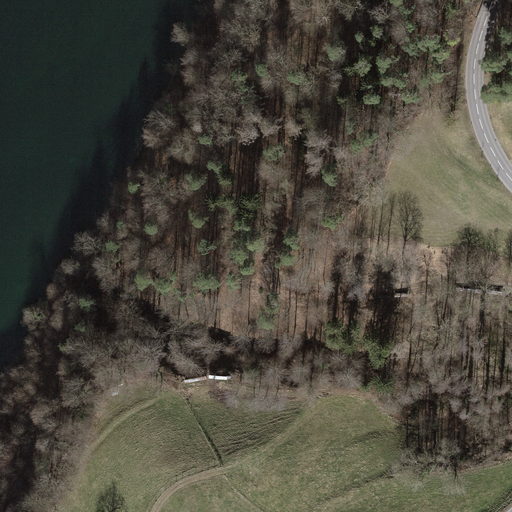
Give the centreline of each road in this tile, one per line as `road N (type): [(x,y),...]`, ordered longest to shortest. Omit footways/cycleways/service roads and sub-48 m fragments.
road 1 (track): [(511,286),(294,285),(269,264)]
road 2 (tertiary): [(511,179),(486,136),(475,90),(493,0)]
